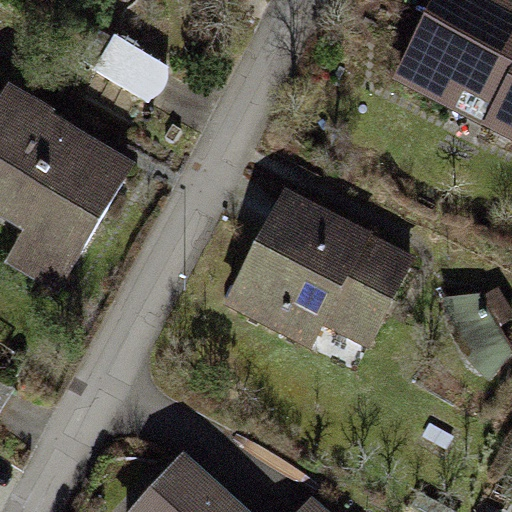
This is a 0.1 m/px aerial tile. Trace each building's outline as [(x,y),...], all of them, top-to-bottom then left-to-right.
[(245,0),(135,0),(117,39),(205,82),(245,0)] [(511,22),(471,0),(443,0),(399,79),(511,141),(511,22)] [(145,119),(0,43),(0,179),(89,226),(145,119)] [(475,282),(333,203),(276,305),(418,384),(475,282)] [(262,511),(187,468),(160,511),(262,511)]
